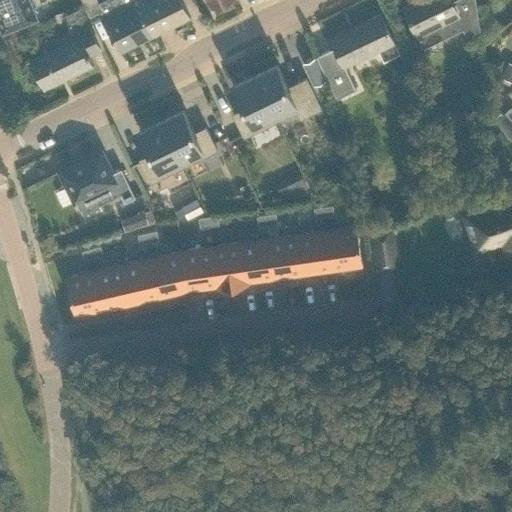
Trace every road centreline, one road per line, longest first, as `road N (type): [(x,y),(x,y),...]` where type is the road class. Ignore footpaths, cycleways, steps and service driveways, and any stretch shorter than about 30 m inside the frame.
road 1 (residential): [(0,153),(302,0)]
road 2 (residential): [(43,352),(371,308)]
road 3 (unclassified): [(58,511),(59,435),(43,352)]
road 4 (residential): [(43,352),(0,202)]
